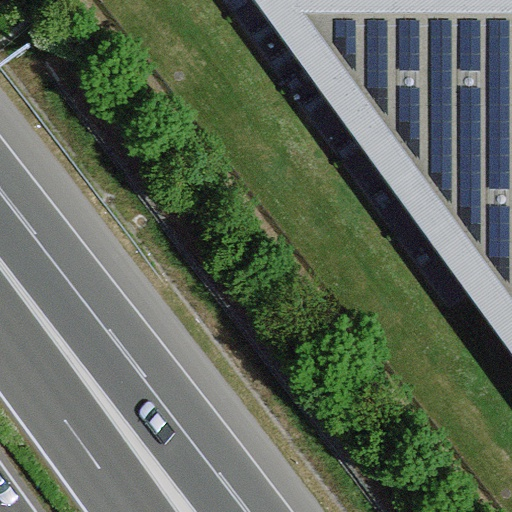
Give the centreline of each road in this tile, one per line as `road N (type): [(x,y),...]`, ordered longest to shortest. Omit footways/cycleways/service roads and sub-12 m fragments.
road 1 (unknown): [(511,437),(286,189),(162,0)]
road 2 (motorway): [(191,511),(0,273)]
road 3 (motorway): [(135,511),(0,323)]
